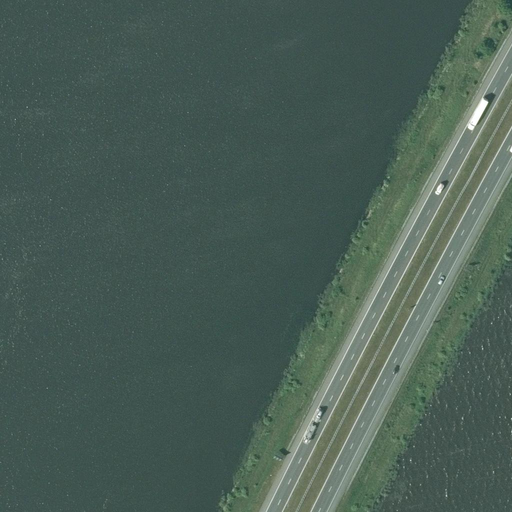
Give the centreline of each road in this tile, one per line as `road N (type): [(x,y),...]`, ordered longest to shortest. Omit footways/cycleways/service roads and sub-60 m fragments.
road 1 (motorway): [(511,60),(273,511)]
road 2 (motorway): [(318,511),(511,139)]
